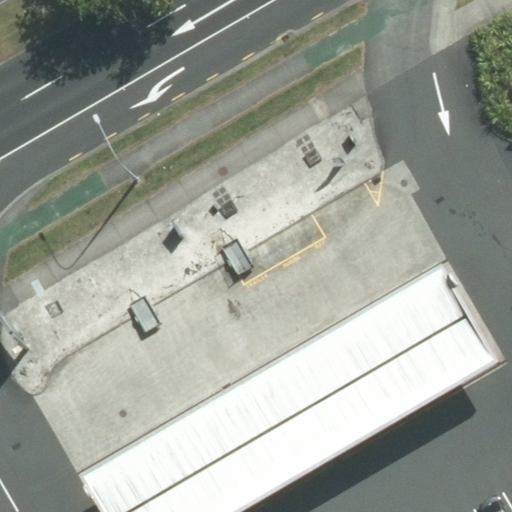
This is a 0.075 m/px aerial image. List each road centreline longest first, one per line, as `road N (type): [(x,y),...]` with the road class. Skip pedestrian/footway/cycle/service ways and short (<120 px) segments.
road 1 (unknown): [(465,209),(0,443)]
road 2 (primary): [(195,0),(0,111)]
